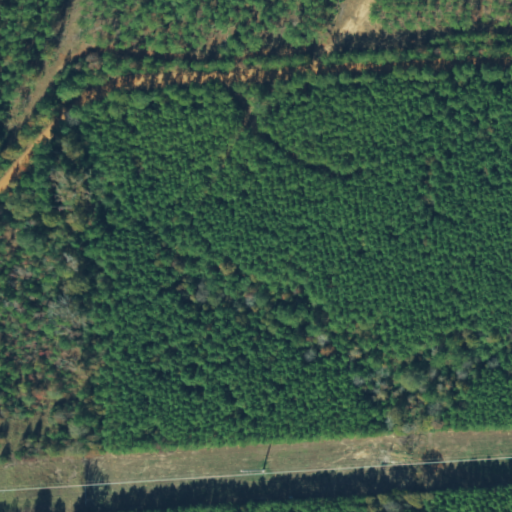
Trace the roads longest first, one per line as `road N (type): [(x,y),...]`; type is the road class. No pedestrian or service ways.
road 1 (residential): [(0,186),(87,99),(138,83),(313,69)]
road 2 (residential): [(313,69),(511,64)]
